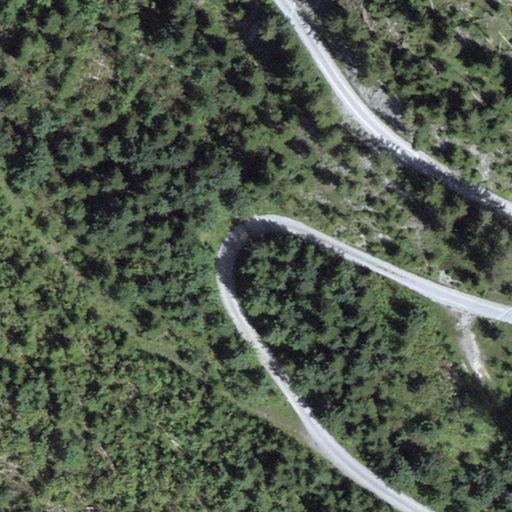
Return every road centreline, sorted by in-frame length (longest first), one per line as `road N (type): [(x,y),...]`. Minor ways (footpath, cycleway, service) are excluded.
road 1 (track): [(422,511),(327,442),(245,328),(227,259),(246,230),(279,227),(511,316)]
road 2 (track): [(0,192),(138,342),(327,442)]
road 3 (track): [(511,210),(416,159),(360,115),(278,0)]
